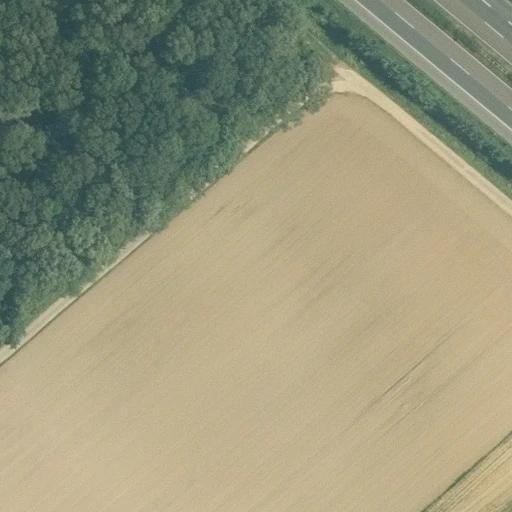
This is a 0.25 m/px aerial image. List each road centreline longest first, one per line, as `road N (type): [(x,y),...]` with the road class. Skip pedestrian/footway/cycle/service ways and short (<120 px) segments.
road 1 (track): [(511,199),(369,80),(334,78),(0,357)]
road 2 (motorway): [(387,0),(511,103)]
